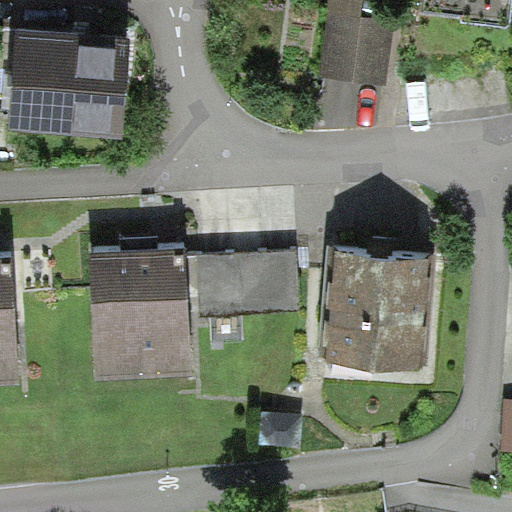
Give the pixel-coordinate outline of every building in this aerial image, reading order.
[(384,77),(395,13),(365,8),(366,0),(322,0),(311,65),(384,77)] [(511,0),(435,0),(511,8),(511,0)] [(123,22),(9,15),(3,108),(117,115),(123,22)] [(426,237),(334,230),(326,342),(419,348),(426,237)] [(186,231),(87,239),(97,367),(196,360),(192,308),(188,246),(186,231)] [(0,240),(0,370),(23,369),(14,240),(0,240)] [(300,243),(188,246),(192,308),(302,306),(300,243)]
